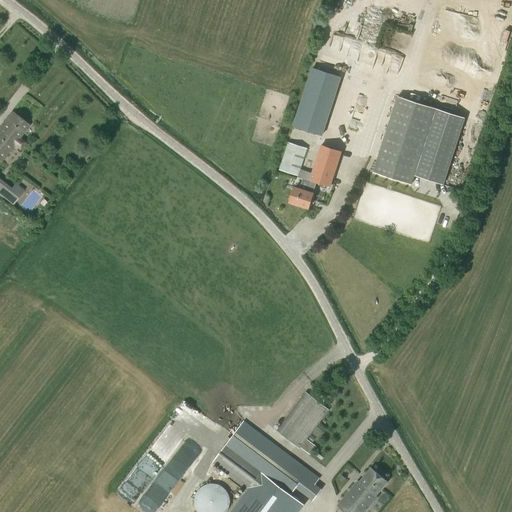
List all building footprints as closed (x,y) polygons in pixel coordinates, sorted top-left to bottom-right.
[(337,73),(323,68),(322,71),(313,68),(294,125),(322,134),(341,77),(336,76),(337,73)] [(443,184),(465,118),(397,96),(372,172),(412,184),(415,175),(443,184)] [(21,149),(26,142),(20,137),(30,125),(12,111),(0,126),(0,161),(1,163),(15,145),(21,149)] [(299,175),(307,148),(289,142),(280,169),(299,175)] [(330,186),(341,151),(321,145),(311,179),(310,181),(302,179),(299,189),(295,187),(290,202),(308,207),(316,182),(330,186)] [(12,187),(0,178),(0,193),(4,197),(12,204),(23,190),(15,183),(12,187)] [(299,448),(329,409),(306,391),(276,430),(299,448)] [(232,511),(269,511),(281,497),(288,503),(294,496),(291,494),(296,487),(313,500),(321,489),(314,484),(319,478),(244,421),(212,462),(249,490),(232,511)] [(376,495),(388,481),(371,467),(360,481),(359,480),(338,505),(347,511),(364,511),(377,497),(376,495)] [(230,502),(230,501),(230,499),(230,498),(229,496),(229,495),(228,493),(228,492),(227,491),(226,489),(225,488),(224,487),(222,486),(221,486),(220,485),(218,484),(217,484),(215,483),(214,483),(212,483),(211,483),(209,483),(208,484),(206,484),(205,485),(203,486),(202,486),(201,487),(200,488),(199,489),(198,491),(197,492),(196,493),(196,495),(195,496),(195,498),(195,499),(195,501),(195,502),(195,504),(195,505),(196,507),(196,508),(197,510),(198,511),(226,511),(227,511),(228,510),(228,508),(229,507),(229,505),(230,504),(230,502)]
